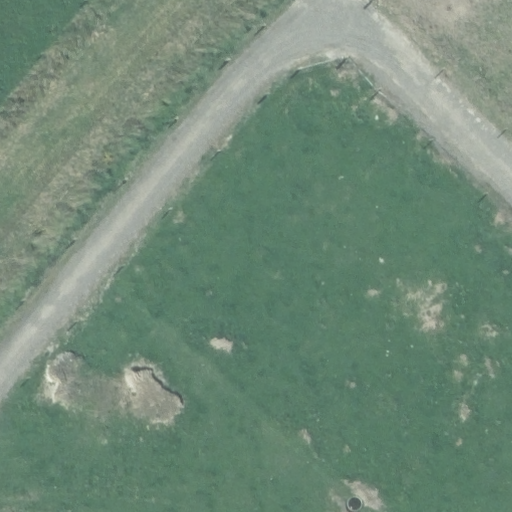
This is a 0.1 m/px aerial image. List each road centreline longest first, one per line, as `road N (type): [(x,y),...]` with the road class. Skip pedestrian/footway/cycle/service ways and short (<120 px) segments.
road 1 (track): [(0,253),(203,0)]
road 2 (track): [(336,0),(388,38),(511,156)]
